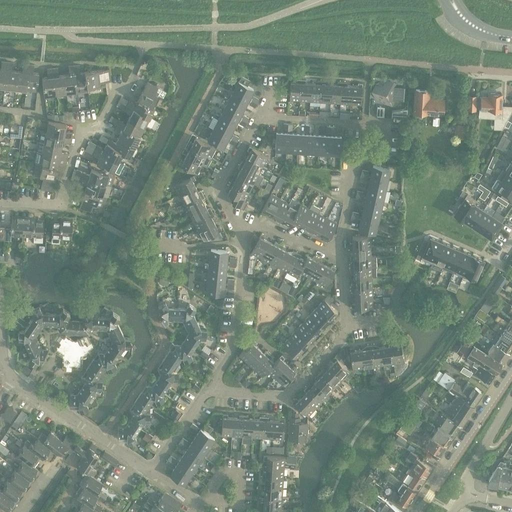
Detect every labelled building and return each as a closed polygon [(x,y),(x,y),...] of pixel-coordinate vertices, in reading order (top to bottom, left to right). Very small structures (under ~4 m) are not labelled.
[(7,63),(5,88),(15,89),(17,71),(11,71),(12,63),(7,63)] [(17,71),(15,89),(26,91),(29,65),(23,64),(22,72),(17,71)] [(29,65),(26,91),(37,92),(39,73),(33,73),(34,65),(29,65)] [(74,66),(77,91),(88,90),(86,72),(80,73),(79,65),(74,66)] [(64,75),(66,93),(77,91),(74,66),(69,67),(70,74),(64,75)] [(53,69),(56,94),(66,93),(64,75),(59,76),(58,68),(53,69)] [(42,78),(45,96),(56,94),(53,69),(47,69),(48,77),(42,78)] [(86,72),(88,90),(100,88),(100,83),(111,81),(110,69),(86,72)] [(239,81),(234,91),(249,98),(253,89),(248,86),(250,80),(242,76),(239,81)] [(289,100),(300,101),(301,79),(297,79),(297,82),(291,82),(289,100)] [(301,79),(300,101),(310,101),(311,83),(305,83),(305,80),(301,79)] [(311,83),(310,101),(320,102),(322,81),(317,80),(317,84),(311,83)] [(322,81),(320,102),(331,103),(332,85),(326,84),(326,81),(322,81)] [(375,98),(375,99),(385,105),(392,102),(396,100),(404,101),(405,87),(396,87),(393,85),(390,83),(387,81),(376,86),(376,90),(375,98)] [(147,82),(139,99),(146,103),(152,106),(155,108),(160,96),(163,98),(166,92),(158,88),(147,82)] [(332,85),(331,103),(341,103),(342,82),(338,82),(337,85),(332,85)] [(342,82),(341,103),(351,104),(352,86),(346,86),(346,82),(342,82)] [(352,86),(351,104),(361,105),(362,84),(358,83),(358,86),(352,86)] [(443,114),(444,100),(432,99),(428,99),(429,91),(416,90),(414,113),(443,114)] [(234,91),(229,100),(244,107),(249,98),(234,91)] [(481,97),(481,110),(496,111),(495,118),(496,118),(495,128),(498,128),(503,119),(507,119),(508,107),(501,107),(502,94),(489,94),(488,97),(481,97)] [(468,95),(468,111),(477,111),(477,96),(468,95)] [(121,97),(119,101),(127,105),(140,112),(150,117),(155,108),(152,106),(146,103),(139,99),(136,104),(130,101),(129,101),(121,96),(121,97)] [(250,104),(255,107),(259,100),(253,97),(250,104)] [(229,100),(224,109),(239,116),(244,107),(229,100)] [(127,105),(125,110),(131,114),(129,118),(145,127),(150,117),(140,112),(127,105)] [(224,109),(218,120),(233,128),(239,116),(224,109)] [(239,124),(244,126),(245,127),(249,119),(243,116),(239,124)] [(213,117),(209,126),(214,129),(228,137),(233,128),(218,120),(213,117)] [(120,120),(117,125),(140,136),(145,127),(129,118),(126,123),(120,120)] [(48,121),(46,132),(71,137),(72,132),(65,131),(66,125),(48,121)] [(466,125),(458,124),(457,137),(465,138),(466,125)] [(117,125),(115,129),(121,133),(119,138),(135,146),(140,136),(117,125)] [(214,129),(208,139),(223,147),(228,137),(214,129)] [(41,131),(39,142),(62,146),(63,141),(70,143),(71,137),(46,132),(41,131)] [(275,150),(285,150),(286,134),(276,133),(275,150)] [(286,134),(285,150),(297,151),(298,134),(286,134)] [(298,134),(297,151),(307,152),(309,135),(298,134)] [(230,142),(235,145),(239,138),(233,135),(230,142)] [(309,135),(307,152),(318,153),(319,136),(309,135)] [(319,136),(318,153),(330,153),(331,137),(319,136)] [(331,137),(330,153),(340,154),(341,137),(331,137)] [(109,139),(107,144),(121,151),(123,152),(123,153),(130,156),(135,146),(119,138),(116,143),(109,139)] [(188,145),(211,158),(216,149),(196,138),(193,143),(190,142),(188,145)] [(39,142),(37,152),(67,158),(68,153),(61,152),(62,146),(39,142)] [(98,145),(95,150),(102,153),(118,162),(123,153),(123,152),(121,151),(107,144),(105,149),(98,145)] [(186,156),(202,165),(207,167),(212,158),(211,158),(188,145),(186,149),(189,151),(186,156)] [(87,146),(85,150),(87,151),(93,155),(100,158),(97,163),(113,172),(119,175),(124,165),(118,162),(102,153),(95,150),(87,146)] [(250,152),(248,157),(263,165),(268,156),(249,146),(247,150),(250,152)] [(34,163),(35,163),(57,168),(58,162),(66,164),(67,158),(37,152),(34,163)] [(197,174),(202,165),(186,156),(184,161),(181,160),(179,164),(197,174)] [(240,164),(258,174),(263,177),(268,168),(263,165),(248,157),(245,162),(242,161),(240,164)] [(43,178),(41,189),(53,191),(57,168),(35,163),(33,176),(43,178)] [(241,170),(238,175),(254,183),(258,174),(240,164),(238,168),(241,170)] [(373,166),(371,176),(387,180),(389,169),(373,166)] [(81,177),(111,186),(115,176),(92,169),(90,174),(83,172),(81,177)] [(362,170),(360,179),(367,180),(369,172),(362,170)] [(511,175),(506,172),(500,181),(511,188),(511,175)] [(87,185),(85,190),(107,197),(108,197),(111,186),(81,177),(72,174),(71,179),(80,182),(79,182),(87,185)] [(230,183),(249,192),(254,183),(238,175),(235,181),(232,179),(230,183)] [(175,185),(179,195),(195,186),(193,181),(196,180),(193,176),(175,185)] [(371,176),(368,186),(385,190),(387,180),(371,176)] [(280,178),(276,184),(281,187),(285,180),(280,178)] [(511,188),(500,181),(494,190),(501,194),(511,201),(511,188)] [(244,201),(249,192),(230,183),(228,187),(231,188),(228,193),(234,196),(231,201),(232,204),(244,210),(247,203),(244,201)] [(268,183),(265,189),(270,192),(273,185),(268,183)] [(179,195),(184,204),(203,194),(201,190),(198,191),(195,186),(179,195)] [(368,186),(366,198),(382,201),(385,191),(385,190),(368,186)] [(104,209),(107,197),(85,190),(80,208),(91,212),(93,205),(104,209)] [(357,191),(355,200),(362,201),(364,193),(357,191)] [(185,213),(186,214),(205,204),(202,199),(205,198),(203,194),(184,204),(188,211),(185,213)] [(271,194),(261,213),(265,215),(266,212),(272,215),(280,199),(271,194)] [(453,213),(454,214),(464,221),(464,220),(475,203),(465,196),(453,213)] [(366,198),(364,208),(380,211),(382,201),(366,198)] [(280,199),(272,215),(277,218),(276,220),(279,223),(289,204),(280,199)] [(289,204),(279,223),(283,224),(285,222),(290,225),(291,223),(301,204),(292,199),(289,204)] [(170,203),(164,206),(167,212),(173,209),(170,203)] [(464,220),(464,221),(472,226),(484,209),(475,203),(464,220)] [(205,204),(186,214),(187,216),(190,214),(194,222),(212,212),(210,208),(207,210),(205,204)] [(301,204),(291,223),(295,225),(296,222),(302,225),(313,204),(312,204),(309,209),(301,204)] [(313,204),(302,225),(306,227),(305,230),(309,232),(319,213),(322,209),(313,204)] [(364,208),(361,219),(378,222),(380,211),(364,208)] [(472,226),(481,232),(493,214),(484,209),(472,226)] [(212,212),(194,222),(198,231),(214,223),(212,217),(214,216),(212,212)] [(314,231),(319,234),(328,218),(319,213),(309,232),(313,234),(314,231)] [(481,232),(491,239),(503,221),(502,221),(493,214),(481,232)] [(6,228),(5,241),(11,241),(11,236),(23,237),(23,236),(24,217),(12,216),(11,228),(6,228)] [(23,236),(23,237),(34,237),(34,242),(43,243),(44,220),(35,220),(35,217),(24,217),(23,236)] [(328,218),(319,234),(325,237),(323,240),(327,242),(337,223),(328,218)] [(60,219),(60,221),(52,221),(52,231),(52,243),(59,243),(60,239),(72,239),(72,219),(60,219)] [(361,219),(359,229),(375,233),(378,222),(361,219)] [(217,228),(214,223),(198,231),(203,240),(213,235),(219,232),(222,230),(220,226),(217,228)] [(219,232),(213,235),(215,240),(216,240),(219,239),(223,239),(222,238),(219,232)] [(251,253),(261,258),(269,242),(263,239),(265,236),(261,234),(251,253)] [(353,243),(350,243),(350,247),(371,246),(370,236),(352,237),(353,243)] [(416,258),(420,259),(421,260),(421,259),(432,264),(433,260),(441,242),(442,241),(430,236),(429,237),(427,242),(425,247),(423,251),(422,255),(418,253),(418,254),(416,258)] [(420,249),(418,253),(422,255),(423,251),(425,247),(427,242),(424,240),(423,240),(421,245),(420,249)] [(433,260),(432,264),(442,268),(452,246),(442,241),(441,242),(433,260)] [(261,258),(262,258),(261,260),(261,261),(262,263),(264,264),(266,264),(268,263),(268,262),(269,263),(279,244),(275,242),(274,245),(269,242),(261,258)] [(279,244),(269,263),(271,264),(270,264),(270,266),(271,267),(273,269),(275,269),(277,267),(278,268),(287,251),(282,249),(283,246),(279,244)] [(353,251),(353,257),(371,256),(371,246),(350,247),(350,251),(353,251)] [(452,246),(442,268),(453,273),(462,251),(463,250),(452,246)] [(211,249),(210,260),(226,262),(228,251),(211,249)] [(462,251),(453,273),(463,277),(472,255),(473,254),(463,250),(462,251)] [(287,251),(278,268),(287,273),(297,253),(293,251),(292,254),(287,251)] [(297,253),(287,273),(296,277),(299,272),(305,261),(300,258),(302,255),(297,253)] [(472,255),(463,277),(474,282),(475,282),(476,280),(484,261),(485,260),(479,257),(473,254),(472,255)] [(299,272),(308,277),(318,258),(314,256),(312,259),(307,256),(305,261),(299,272)] [(353,263),(350,263),(350,268),(371,267),(371,256),(353,257),(353,263)] [(308,277),(317,282),(317,281),(326,266),(320,263),(322,260),(318,258),(308,277)] [(210,260),(209,271),(225,272),(226,262),(210,260)] [(317,281),(317,282),(326,286),(329,281),(336,267),(332,265),(331,268),(326,266),(317,281)] [(350,268),(351,272),(354,272),(354,278),(372,277),(376,277),(376,266),(371,267),(350,268)] [(209,271),(208,282),(224,283),(225,272),(209,271)] [(502,287),(507,279),(502,275),(496,284),(497,284),(502,287)] [(354,284),(351,284),(351,288),(372,287),(372,277),(354,278),(354,284)] [(160,279),(158,283),(168,286),(169,281),(160,278),(160,279)] [(276,278),(273,285),(275,286),(279,288),(282,281),(276,278)] [(282,284),(279,288),(284,291),(287,292),(291,286),(291,285),(283,281),(282,284)] [(326,286),(325,288),(330,291),(333,283),(329,281),(326,286)] [(223,294),(224,283),(208,282),(207,293),(223,294)] [(496,284),(491,292),(496,296),(502,287),(497,284),(496,284)] [(292,286),(289,293),(293,295),(297,288),(292,286)] [(354,292),(355,298),(373,297),(372,287),(351,288),(351,292),(354,292)] [(465,291),(461,302),(465,304),(469,293),(465,291)] [(355,304),(352,304),(352,308),(373,308),(373,297),(355,298),(355,304)] [(317,307),(333,321),(336,318),(333,316),(337,312),(324,299),(317,307)] [(486,301),(480,309),(485,312),(490,304),(486,301)] [(159,314),(165,326),(169,320),(176,320),(177,308),(168,307),(166,303),(158,306),(160,311),(159,314)] [(177,308),(176,320),(183,321),(186,327),(197,322),(193,314),(196,309),(189,304),(186,309),(177,308)] [(211,304),(206,311),(210,313),(214,307),(211,304)] [(310,314),(324,327),(328,323),(330,325),(333,321),(317,307),(310,314)] [(35,316),(29,324),(40,331),(43,325),(50,326),(51,313),(42,313),(40,308),(32,312),(35,316)] [(51,313),(50,326),(57,326),(60,333),(61,333),(68,321),(67,319),(70,314),(63,309),(60,314),(51,313)] [(83,322),(88,334),(89,334),(93,329),(100,329),(101,317),(92,316),(90,311),(82,315),(85,320),(83,322)] [(101,317),(100,329),(107,330),(110,336),(110,335),(121,330),(117,322),(120,318),(113,313),(110,317),(101,317)] [(303,322),(319,336),(322,333),(319,331),(324,327),(310,314),(303,322)] [(505,326),(511,330),(511,318),(511,317),(508,322),(497,315),(495,319),(505,326)] [(68,321),(61,333),(88,334),(83,322),(85,320),(67,319),(68,321)] [(478,319),(473,325),(478,329),(483,322),(478,319)] [(189,333),(185,339),(195,345),(200,338),(206,339),(206,330),(201,330),(197,322),(186,327),(189,333)] [(296,329),(310,342),(314,338),(316,340),(319,336),(303,322),(296,329)] [(24,340),(28,348),(39,343),(36,336),(40,331),(29,324),(24,331),(19,331),(18,340),(24,340)] [(500,334),(511,342),(511,330),(505,326),(500,334)] [(289,337),(305,351),(308,349),(305,346),(310,342),(296,329),(289,337)] [(113,342),(109,347),(119,354),(124,347),(130,347),(130,339),(125,338),(121,330),(110,335),(110,336),(113,342)] [(493,342),(494,343),(510,353),(511,349),(511,342),(500,334),(498,333),(493,342)] [(462,344),(457,352),(458,353),(464,357),(473,343),(463,336),(459,342),(462,344)] [(302,355),(305,351),(289,337),(282,345),(296,357),(300,353),(302,355)] [(180,356),(182,357),(185,362),(193,358),(190,353),(195,345),(185,339),(181,344),(174,344),(180,356)] [(239,355),(247,363),(259,349),(255,345),(257,343),(254,340),(239,355)] [(504,362),(510,353),(494,343),(491,341),(486,349),(488,351),(504,362)] [(394,363),(394,364),(404,362),(401,344),(395,345),(395,342),(390,343),(394,363)] [(29,361),(36,365),(39,361),(41,361),(49,349),(42,349),(39,343),(28,348),(32,356),(29,361)] [(381,347),(383,365),(394,364),(394,363),(390,343),(386,343),(386,346),(381,347)] [(174,344),(158,367),(159,367),(172,368),(173,371),(182,357),(180,356),(174,344)] [(361,350),(363,368),(371,367),(371,369),(373,369),(374,369),(370,345),(366,346),(366,349),(361,350)] [(374,369),(373,369),(374,371),(376,371),(375,367),(383,365),(381,347),(375,348),(374,345),(370,345),(374,369)] [(469,357),(497,372),(502,364),(473,345),(467,355),(469,357)] [(104,365),(106,365),(109,370),(117,367),(114,362),(119,354),(109,347),(105,353),(98,353),(97,354),(104,365)] [(353,370),(363,368),(361,350),(354,351),(354,348),(350,348),(351,355),(353,370)] [(259,349),(247,363),(255,369),(269,354),(266,351),(264,353),(259,349)] [(334,362),(330,366),(343,379),(350,371),(343,365),(346,362),(340,356),(341,355),(339,353),(335,357),(331,360),(332,361),(334,362)] [(97,354),(82,376),(96,377),(96,380),(106,365),(104,365),(97,354)] [(269,354),(255,369),(262,377),(268,371),(267,370),(274,363),(270,359),(272,357),(269,354)] [(267,370),(268,371),(275,378),(287,364),(283,360),(285,358),(282,355),(274,363),(267,370)] [(489,383),(497,372),(469,357),(467,361),(473,365),(474,363),(477,365),(476,367),(478,368),(475,374),(489,383)] [(287,364),(275,378),(282,384),(287,380),(297,369),(294,366),(291,368),(287,364)] [(26,366),(22,372),(28,376),(32,370),(26,366)] [(321,372),(336,387),(343,379),(330,366),(326,371),(324,369),(321,372)] [(464,366),(460,371),(468,376),(471,371),(464,366)] [(161,375),(157,380),(167,387),(172,379),(178,380),(178,371),(173,371),(172,368),(159,367),(158,367),(158,368),(161,375)] [(316,381),(330,394),(336,387),(321,372),(318,375),(320,377),(316,381)] [(438,382),(448,389),(456,394),(474,406),(483,393),(467,382),(463,388),(454,381),(455,379),(445,372),(438,382)] [(238,373),(235,377),(240,382),(243,378),(238,373)] [(85,383),(81,389),(91,395),(96,388),(102,389),(102,380),(96,380),(96,377),(82,376),(82,377),(85,383)] [(245,379),(241,383),(243,385),(245,387),(246,388),(250,383),(245,379)] [(152,398),(154,398),(157,403),(165,399),(162,394),(167,387),(157,380),(153,386),(146,385),(146,386),(149,392),(152,398)] [(307,387),(323,401),(330,394),(316,381),(312,386),(310,384),(307,387)] [(146,386),(131,408),(131,409),(144,410),(145,412),(154,398),(152,398),(149,392),(146,386)] [(302,396),(316,409),(323,401),(307,387),(304,390),(306,392),(302,396)] [(426,387),(420,396),(427,401),(429,398),(427,397),(431,391),(426,387)] [(78,407),(81,412),(88,408),(86,403),(91,395),(81,389),(77,395),(70,394),(69,406),(78,407)] [(453,404),(452,405),(468,416),(474,406),(456,394),(448,389),(447,391),(457,398),(455,400),(453,400),(451,403),(453,404)] [(308,417),(316,409),(302,396),(298,401),(296,399),(293,402),(308,417)] [(446,414),(461,424),(468,416),(452,405),(450,404),(449,405),(450,406),(449,408),(449,409),(446,414)] [(1,416),(3,417),(10,422),(17,412),(8,406),(1,416)] [(133,416),(129,421),(139,428),(144,421),(150,421),(150,413),(145,412),(144,410),(131,409),(131,408),(130,409),(133,416)] [(181,413),(176,410),(172,416),(177,420),(181,413)] [(461,424),(446,414),(442,411),(439,417),(442,419),(439,424),(455,434),(461,424)] [(290,417),(288,440),(307,441),(308,423),(300,423),(300,418),(296,418),(297,413),(291,412),(291,417),(290,417)] [(212,415),(209,419),(211,420),(215,423),(219,418),(214,415),(213,414),(212,415)] [(222,435),(232,436),(233,418),(227,418),(227,414),(223,414),(222,435)] [(414,414),(409,421),(415,425),(420,418),(414,414)] [(233,418),(232,436),(242,437),(244,415),(239,415),(239,418),(233,418)] [(244,415),(242,437),(242,443),(252,444),(253,437),(254,419),(248,419),(248,416),(244,415)] [(254,419),(253,437),(263,438),(264,417),(260,417),(260,420),(254,419)] [(264,417),(263,438),(273,439),(274,421),(268,420),(268,417),(264,417)] [(274,421),(273,439),(283,439),(284,418),(280,418),(280,421),(274,421)] [(14,421),(10,427),(15,430),(19,424),(14,421)] [(118,427),(117,437),(117,439),(127,440),(129,444),(137,440),(134,436),(139,428),(129,421),(126,427),(118,427)] [(409,421),(403,430),(409,434),(415,425),(409,421)] [(208,425),(204,430),(209,434),(213,428),(208,425)] [(431,436),(446,447),(452,438),(437,427),(431,436)] [(408,442),(412,436),(410,434),(409,434),(403,430),(400,428),(396,433),(408,442)] [(195,438),(209,448),(215,438),(201,429),(195,438)] [(70,454),(74,449),(78,444),(77,444),(66,436),(62,441),(51,432),(47,438),(42,434),(38,439),(53,450),(53,451),(57,454),(60,454),(64,449),(70,454)] [(146,433),(142,438),(149,443),(152,437),(146,433)] [(5,434),(0,441),(0,442),(0,443),(2,444),(5,446),(6,444),(6,443),(7,443),(5,441),(8,437),(7,436),(5,434)] [(399,436),(394,442),(403,448),(407,441),(399,436)] [(440,456),(446,447),(431,436),(428,441),(425,439),(422,443),(425,445),(440,456)] [(189,447),(203,456),(209,448),(195,438),(189,447)] [(22,450),(18,456),(33,467),(34,466),(40,457),(41,457),(24,444),(20,441),(20,440),(18,439),(14,444),(22,450)] [(41,457),(40,457),(45,461),(53,451),(53,450),(38,439),(33,445),(27,440),(24,444),(41,457)] [(183,439),(179,446),(183,449),(188,442),(183,439)] [(76,466),(87,473),(93,477),(96,471),(91,468),(99,457),(93,453),(97,446),(93,443),(87,451),(86,452),(84,456),(76,466)] [(183,456),(197,466),(203,456),(189,447),(183,456)] [(414,462),(410,468),(425,478),(431,469),(417,459),(419,456),(411,451),(406,457),(414,462)] [(101,457),(115,466),(118,461),(105,452),(101,457)] [(21,465),(17,471),(30,480),(34,475),(37,476),(40,471),(34,466),(33,467),(18,456),(15,460),(21,465)] [(177,465),(190,474),(197,466),(183,456),(177,465)] [(267,460),(266,466),(284,468),(285,457),(264,456),(264,460),(267,460)] [(171,457),(167,463),(171,466),(176,460),(171,457)] [(382,460),(378,465),(386,471),(390,466),(382,460)] [(491,477),(490,479),(489,485),(498,487),(503,467),(504,462),(501,462),(498,465),(498,466),(491,477)] [(503,467),(498,487),(508,489),(511,469),(511,464),(510,464),(509,468),(503,467)] [(171,474),(184,484),(190,474),(177,465),(171,474)] [(13,475),(9,481),(23,490),(27,484),(29,486),(32,482),(30,480),(17,471),(11,466),(7,471),(13,475)] [(263,472),(262,476),(284,478),(284,468),(266,466),(266,472),(263,472)] [(377,466),(373,471),(381,476),(384,471),(377,466)] [(409,484),(407,486),(414,491),(416,489),(417,489),(425,478),(410,468),(409,467),(405,473),(407,474),(403,480),(409,484)] [(98,496),(97,497),(104,501),(105,500),(107,496),(98,490),(103,484),(93,477),(87,473),(79,484),(82,486),(82,485),(98,496)] [(0,480),(6,485),(2,491),(15,500),(19,495),(22,496),(25,492),(23,490),(9,481),(3,476),(0,480)] [(265,481),(265,487),(283,488),(284,478),(262,476),(262,481),(265,481)] [(414,491),(407,486),(402,482),(398,489),(402,492),(400,495),(395,492),(392,498),(395,500),(393,502),(400,506),(402,504),(406,506),(416,492),(414,491)] [(75,496),(84,502),(97,511),(99,511),(102,507),(94,502),(97,497),(98,496),(82,485),(82,486),(75,496)] [(261,492),(261,497),(282,498),(283,488),(265,487),(264,492),(261,492)] [(359,488),(354,496),(361,501),(367,493),(359,488)] [(0,505),(8,511),(9,511),(17,502),(15,500),(2,491),(0,489),(0,505)] [(160,511),(176,511),(182,504),(165,492),(157,504),(149,498),(146,502),(160,511)] [(351,496),(344,508),(348,511),(352,505),(351,503),(354,498),(352,496),(351,496)] [(264,501),(263,507),(281,508),(282,498),(261,497),(260,501),(264,501)] [(354,511),(374,511),(375,511),(354,498),(351,503),(352,505),(357,508),(354,511)] [(383,507),(379,511),(401,511),(382,499),(379,504),(383,507)] [(96,511),(97,511),(84,502),(80,508),(78,506),(74,511),(75,511),(96,511)] [(134,502),(131,507),(137,511),(140,505),(134,502)] [(151,511),(160,511),(146,502),(143,507),(151,511)]
